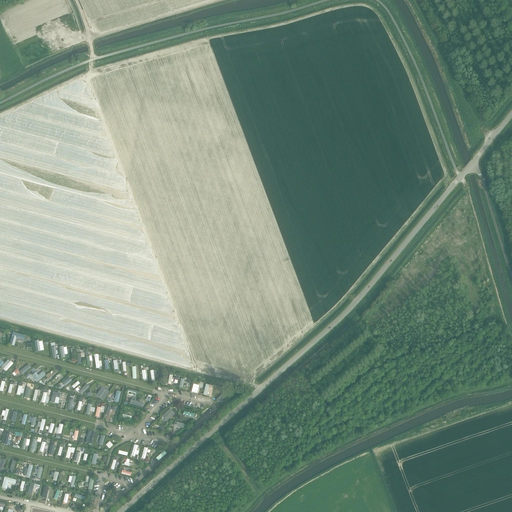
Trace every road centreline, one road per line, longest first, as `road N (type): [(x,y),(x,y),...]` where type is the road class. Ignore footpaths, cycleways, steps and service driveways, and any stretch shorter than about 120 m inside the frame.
road 1 (unclassified): [(120,511),(344,313),(511,114)]
road 2 (track): [(328,402),(389,361),(504,319),(461,175)]
road 3 (track): [(511,381),(454,394),(327,452),(243,511)]
road 4 (track): [(215,511),(261,492),(328,402),(357,433)]
